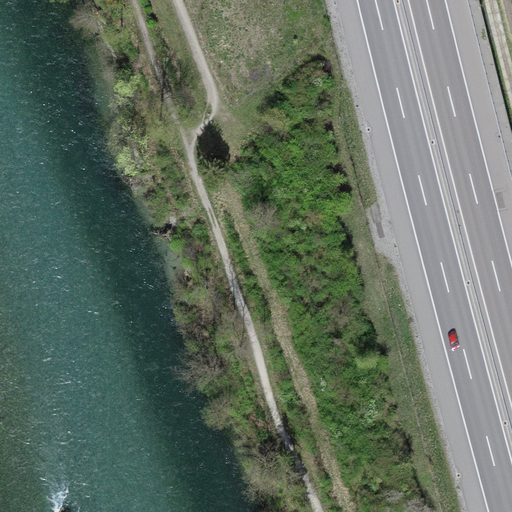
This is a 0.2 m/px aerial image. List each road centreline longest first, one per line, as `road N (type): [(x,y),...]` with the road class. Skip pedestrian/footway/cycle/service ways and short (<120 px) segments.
road 1 (motorway): [(375,0),(507,511)]
road 2 (motorway): [(511,336),(427,0)]
